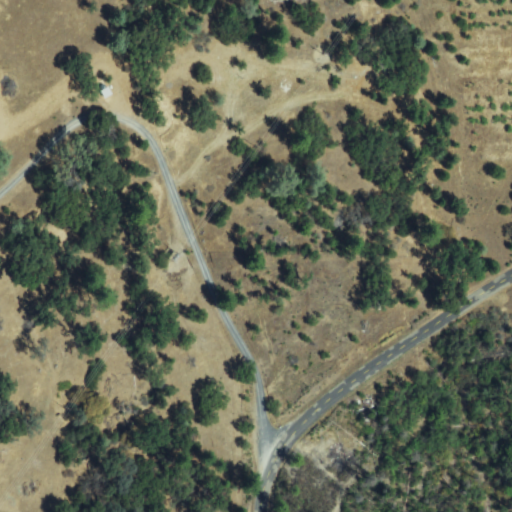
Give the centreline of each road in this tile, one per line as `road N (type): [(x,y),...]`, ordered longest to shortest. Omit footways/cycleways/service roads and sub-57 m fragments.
road 1 (residential): [(250,511),(264,413),(251,360),(151,135),(125,118),(91,117),(0,194)]
road 2 (tertiary): [(511,270),(302,420),(285,440),(258,511)]
